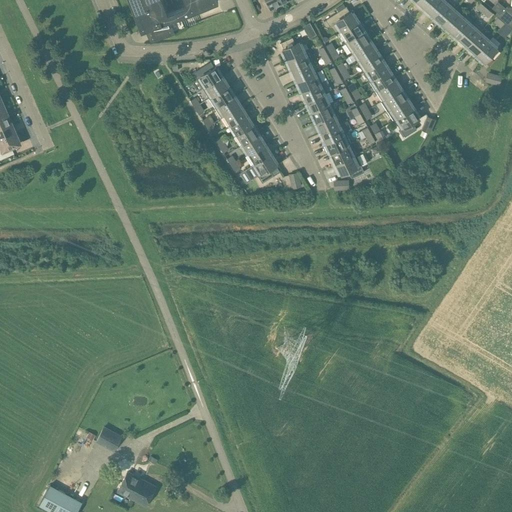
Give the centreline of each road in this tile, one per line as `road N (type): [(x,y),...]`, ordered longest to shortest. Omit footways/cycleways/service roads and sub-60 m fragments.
road 1 (residential): [(226,42),(313,178),(255,33)]
road 2 (residential): [(382,0),(455,65),(435,103)]
road 3 (unclassified): [(193,383),(243,511)]
road 4 (residential): [(435,103),(370,0)]
